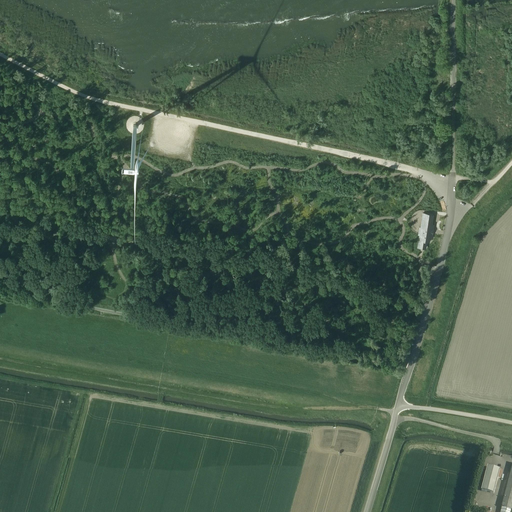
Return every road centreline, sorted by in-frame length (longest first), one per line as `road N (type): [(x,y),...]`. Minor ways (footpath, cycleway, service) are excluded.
road 1 (track): [(396,413),(274,407),(0,358)]
road 2 (residential): [(397,406),(443,250),(452,167)]
